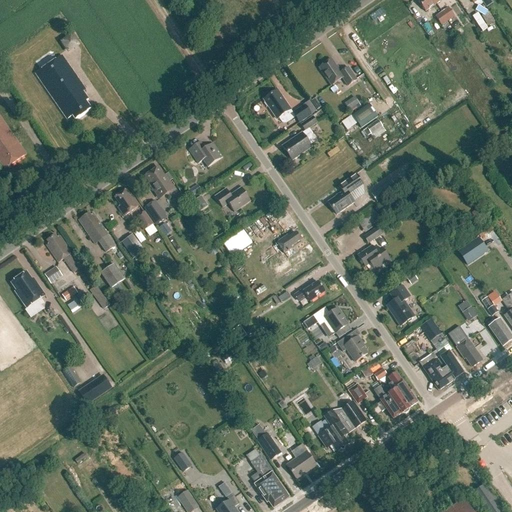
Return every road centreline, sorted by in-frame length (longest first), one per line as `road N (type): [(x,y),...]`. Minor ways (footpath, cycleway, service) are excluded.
road 1 (residential): [(435,411),(222,99)]
road 2 (unclassified): [(0,255),(222,99)]
road 3 (tertiary): [(291,511),(435,411)]
road 4 (unclassified): [(222,99),(366,0)]
